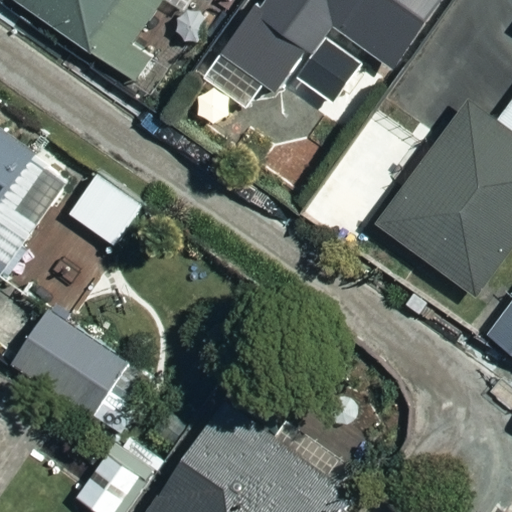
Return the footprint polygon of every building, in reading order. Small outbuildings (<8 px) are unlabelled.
[(163,0),(34,0),(122,60),(163,0)] [(264,0),(207,73),(260,115),(339,16),(398,63),(447,0),(264,0)] [(511,245),(511,105),(508,112),(481,92),(387,220),(480,288),(511,245)] [(0,280),(77,166),(0,114),(0,280)] [(161,211),(107,165),(71,207),(125,253),(161,211)] [(54,306),(19,357),(97,411),(91,420),(118,439),(160,379),(54,306)] [(511,314),(496,334),(511,347),(511,314)] [(351,458),(366,437),(331,412),(312,439),(302,432),(295,443),(232,398),(150,511),(404,511),(400,498),(381,498),(375,511),(370,511),(353,500),(372,473),(351,458)] [(120,511),(165,451),(129,424),(80,491),(108,511),(120,511)]
